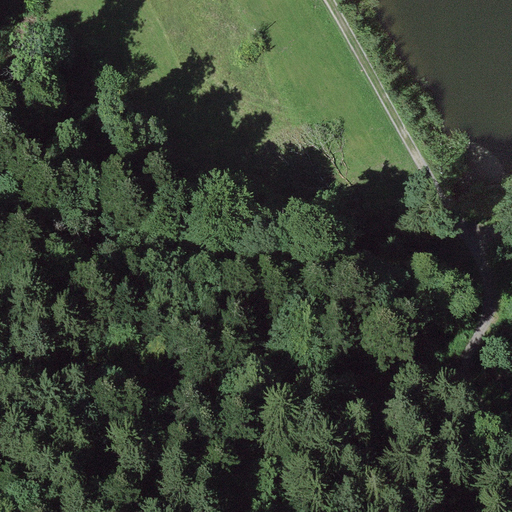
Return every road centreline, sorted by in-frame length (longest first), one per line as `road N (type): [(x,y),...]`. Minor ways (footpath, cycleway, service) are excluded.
road 1 (track): [(329,0),(449,205),(486,295),(490,350),(454,408),(0,400)]
road 2 (track): [(454,408),(386,454),(342,511)]
